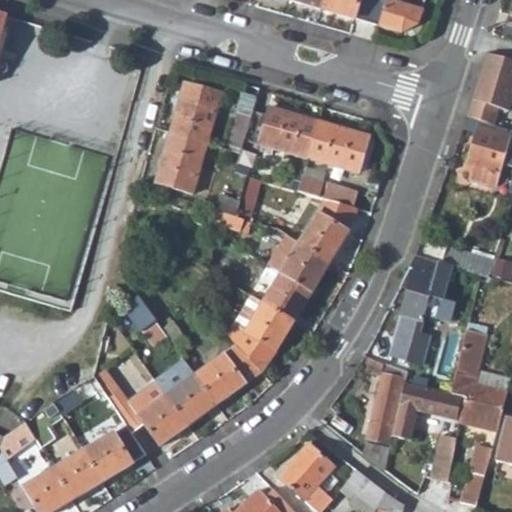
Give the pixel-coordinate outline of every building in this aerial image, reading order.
[(287,0),(322,10),(324,0),(287,0)] [(324,0),(322,10),(353,20),(359,0),(324,0)] [(386,0),(379,27),(403,34),(418,25),(425,0),(386,0)] [(511,3),(503,38),(511,39),(511,3)] [(511,61),(485,53),(463,116),(491,126),(497,109),(507,112),(511,93),(511,61)] [(178,110),(170,134),(207,145),(221,96),(185,85),(180,103),(178,110)] [(269,110),(258,146),(308,160),(318,124),(269,110)] [(237,112),(227,146),(241,150),(251,116),(237,112)] [(318,124),(308,160),(358,175),(359,170),(367,143),(368,139),(318,124)] [(470,154),(465,171),(470,173),(468,180),(493,188),(501,164),(509,137),(478,127),(472,147),(470,154)] [(170,134),(156,183),(193,195),(207,145),(170,134)] [(511,138),(509,137),(501,164),(511,167),(511,138)] [(367,143),(359,170),(364,172),(372,145),(367,143)] [(239,155),(234,175),(247,179),(254,155),(241,150),(239,155)] [(302,178),(297,193),(325,201),(352,209),(356,194),(302,178)] [(220,197),(216,213),(235,219),(240,203),(220,197)] [(325,201),(299,245),(330,263),(348,232),(356,210),(352,209),(325,201)] [(299,245),(281,275),(312,293),(330,263),(299,245)] [(443,248),(439,262),(453,266),(461,269),(489,277),(493,262),(443,248)] [(413,270),(389,356),(423,365),(431,336),(419,333),(426,308),(432,309),(435,299),(443,301),(449,280),(453,266),(439,262),(414,255),(408,268),(413,270)] [(453,266),(449,280),(457,282),(461,269),(453,266)] [(268,267),(262,276),(275,284),(264,304),(295,323),(312,293),(281,275),(268,267)] [(207,270),(204,282),(213,288),(219,278),(207,270)] [(262,276),(250,296),(264,304),(275,284),(262,276)] [(137,298),(123,309),(140,332),(155,321),(137,298)] [(246,334),(235,346),(260,372),(264,369),(295,323),(264,304),(246,334)] [(172,322),(162,329),(171,341),(181,334),(172,322)] [(162,329),(149,338),(158,350),(171,341),(162,329)] [(456,372),(451,395),(462,398),(456,420),(499,430),(508,391),(469,382),(470,376),(467,376),(475,342),(464,340),(456,372)] [(235,346),(195,375),(216,404),(260,372),(235,346)] [(364,358),(361,367),(381,374),(367,438),(381,441),(381,445),(367,442),(364,454),(385,469),(393,435),(405,384),(407,374),(408,371),(364,358)] [(407,374),(405,384),(451,395),(456,372),(434,366),(430,378),(407,374)] [(195,375),(167,396),(188,425),(216,404),(195,375)] [(127,402),(117,410),(133,436),(145,427),(159,446),(188,425),(167,396),(156,381),(127,402)] [(405,384),(393,435),(410,439),(414,421),(410,419),(413,409),(456,420),(462,398),(451,395),(405,384)] [(75,389),(56,402),(64,415),(82,402),(75,389)] [(118,390),(108,396),(117,410),(127,402),(118,390)] [(37,415),(27,422),(36,438),(41,447),(56,438),(50,428),(65,417),(64,415),(56,402),(37,415)] [(511,414),(508,414),(496,460),(511,464),(511,414)] [(4,438),(0,445),(0,477),(4,484),(17,475),(6,457),(36,438),(27,422),(4,438)] [(441,435),(431,480),(449,485),(456,430),(448,429),(446,436),(441,435)] [(114,433),(85,451),(102,482),(132,464),(114,433)] [(309,446),(278,479),(312,511),(322,511),(331,503),(316,488),(334,470),(309,446)] [(85,451),(54,470),(72,500),(102,482),(85,451)] [(354,476),(346,486),(376,510),(385,493),(354,468),(350,473),(354,476)] [(54,470),(24,488),(38,511),(52,511),(72,500),(54,470)] [(471,478),(463,510),(470,511),(477,511),(485,482),(471,478)] [(346,486),(341,491),(367,511),(375,511),(376,510),(346,486)] [(231,511),(228,509),(224,511),(278,511),(258,490),(234,511),(231,511)] [(401,511),(404,505),(385,493),(376,510),(375,511),(401,511)]
